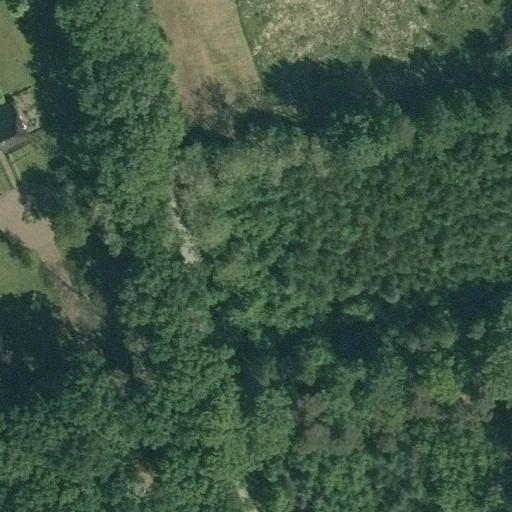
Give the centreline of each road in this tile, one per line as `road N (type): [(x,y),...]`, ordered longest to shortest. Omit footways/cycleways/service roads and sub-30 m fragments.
road 1 (unclassified): [(252,511),(121,0)]
road 2 (track): [(223,390),(511,336)]
